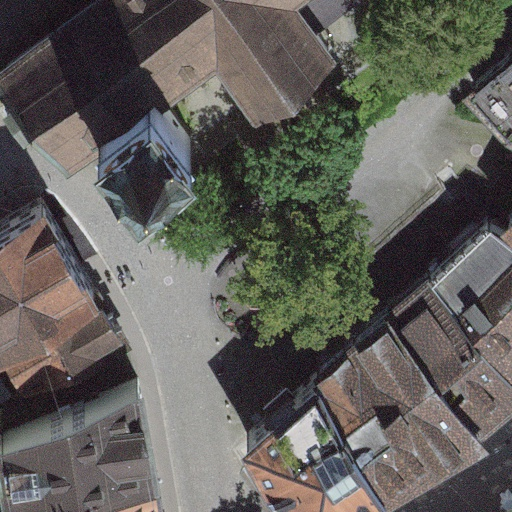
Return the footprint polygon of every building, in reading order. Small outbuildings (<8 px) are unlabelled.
[(73,0),(0,54),(0,77),(68,162),(105,135),(138,179),(195,135),(163,97),(216,59),(251,108),(335,51),(319,29),(356,0),(73,0)] [(511,47),(479,78),(511,109),(511,47)] [(511,202),(500,215),(511,225),(511,202)] [(27,205),(0,223),(0,282),(33,328),(87,290),(27,205)] [(428,267),(479,320),(511,282),(511,225),(500,215),(493,208),(428,267)] [(479,320),(428,267),(387,299),(436,356),(479,320)] [(0,282),(0,351),(33,328),(0,282)] [(511,282),(479,320),(511,359),(511,282)] [(33,328),(0,351),(0,368),(25,405),(122,338),(87,290),(33,328)] [(315,366),(352,424),(436,356),(387,299),(315,366)] [(511,359),(479,320),(436,356),(487,415),(511,392),(511,359)] [(487,415),(436,356),(352,424),(390,483),(487,415)] [(315,366),(244,429),(287,511),(343,511),(390,483),(352,424),(315,366)] [(0,435),(0,505),(153,481),(139,382),(0,435)] [(0,505),(0,511),(157,511),(153,481),(0,505)]
